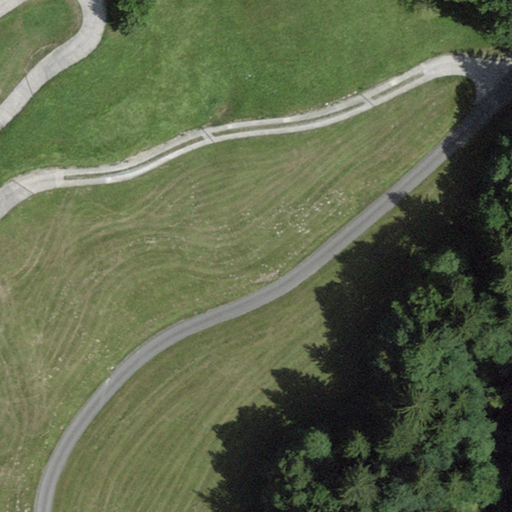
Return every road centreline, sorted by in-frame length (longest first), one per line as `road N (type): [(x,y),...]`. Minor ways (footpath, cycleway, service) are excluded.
road 1 (track): [(45,511),(67,443),(169,337),(320,258),(511,91)]
road 2 (track): [(511,83),(467,66),(433,68),(307,124),(214,136),(115,174),(44,181),(0,204)]
road 3 (track): [(0,117),(32,81),(87,42),(93,25),(86,0)]
